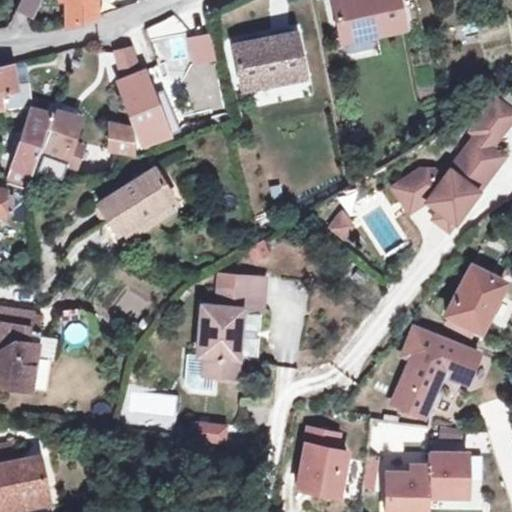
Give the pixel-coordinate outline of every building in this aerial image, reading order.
[(21,0),(18,7),(34,13),(39,0),(21,0)] [(59,0),(60,0),(68,0),(67,26),(98,18),(97,0),(59,0)] [(404,28),(398,0),(332,0),(340,35),(371,29),(373,34),(404,28)] [(296,32),(233,45),(241,84),(274,78),(275,82),(305,76),(296,32)] [(216,60),(211,36),(192,41),(197,63),(216,60)] [(135,48),(117,51),(124,80),(144,72),(135,48)] [(227,115),(216,63),(199,68),(205,98),(209,98),(213,118),(227,115)] [(0,92),(16,90),(15,85),(12,67),(0,69),(0,111),(0,112),(0,107),(0,92)] [(168,135),(164,124),(144,72),(124,80),(118,82),(143,143),(168,135)] [(0,92),(0,107),(0,112),(12,111),(33,109),(29,84),(15,85),(16,90),(0,92)] [(457,119),(469,128),(475,120),(497,136),(511,116),(511,111),(493,97),(457,119)] [(77,117),(79,112),(80,108),(64,103),(61,112),(77,117)] [(53,115),(33,109),(29,119),(24,135),(21,144),(8,182),(25,188),(41,142),(36,141),(53,115)] [(33,109),(12,111),(13,119),(29,119),(33,109)] [(42,152),(63,160),(76,165),(84,147),(71,141),(79,118),(77,117),(61,112),(58,111),(42,152)] [(176,118),(164,124),(168,135),(184,126),(176,118)] [(420,168),(406,178),(421,203),(426,200),(439,210),(454,222),(472,198),(466,193),(472,186),(478,190),(504,155),(492,145),(497,136),(475,120),(469,128),(476,134),(443,177),(432,169),(420,168)] [(133,128),(113,126),(111,150),(133,153),(133,128)] [(53,174),(63,160),(42,152),(37,167),(53,174)] [(122,230),(169,200),(172,198),(153,169),(99,204),(117,233),(122,230)] [(421,203),(406,178),(393,186),(409,211),(421,203)] [(472,198),(478,190),(472,186),(466,193),(472,198)] [(0,188),(0,214),(5,215),(5,212),(14,214),(16,194),(7,193),(7,190),(0,188)] [(176,211),(169,200),(122,230),(129,241),(176,211)] [(454,222),(439,210),(433,218),(449,229),(454,222)] [(345,239),(356,223),(339,211),(328,226),(345,239)] [(383,256),(405,242),(389,216),(366,229),(383,256)] [(504,283),(500,280),(494,277),(472,266),(466,277),(461,285),(446,313),(452,316),(446,325),(459,331),(463,322),(475,328),(479,331),(504,283)] [(244,267),(242,283),(272,288),(274,271),(244,267)] [(503,274),(496,271),(494,277),(500,280),(503,274)] [(460,283),(461,285),(466,277),(460,273),(457,279),(460,282),(460,283)] [(227,281),(223,300),(211,298),(203,348),(210,349),(208,368),(218,369),(239,372),(249,304),(269,308),(272,288),(242,283),(227,281)] [(62,331),(71,347),(89,337),(80,321),(62,331)] [(471,337),(475,328),(463,322),(459,331),(471,337)] [(31,328),(0,323),(0,383),(32,389),(37,355),(27,353),(31,328)] [(464,374),(474,351),(415,327),(405,351),(413,354),(392,402),(424,415),(435,394),(446,367),(464,374)] [(203,348),(193,347),(189,375),(194,381),(216,384),(218,369),(208,368),(210,349),(203,348)] [(226,444),(227,423),(189,420),(188,442),(226,444)] [(338,434),(310,429),(299,488),(338,496),(345,451),(336,449),(338,434)] [(0,464),(16,461),(12,442),(0,444),(0,464)] [(431,467),(430,496),(469,497),(469,455),(432,454),(431,467)] [(0,511),(26,506),(23,496),(46,491),(39,457),(16,461),(0,464),(0,511)] [(413,474),(389,473),(387,511),(429,511),(430,496),(431,467),(413,466),(413,474)] [(23,496),(26,506),(49,502),(46,491),(23,496)]
